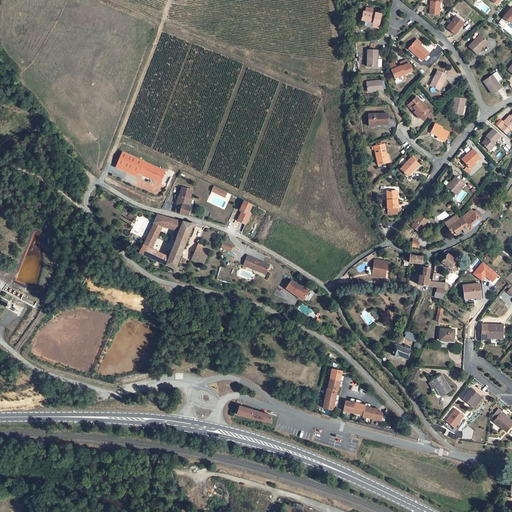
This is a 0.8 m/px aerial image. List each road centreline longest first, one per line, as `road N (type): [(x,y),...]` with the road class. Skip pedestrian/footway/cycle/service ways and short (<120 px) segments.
road 1 (residential): [(327,289),(240,236),(139,205),(101,184),(85,202),(90,213),(144,274),(253,306),(334,346),(419,430),(423,447)]
road 2 (primary): [(217,429),(322,464),(427,511)]
road 3 (unclassified): [(198,386),(162,382),(113,395),(32,366),(0,341)]
road 4 (residential): [(455,455),(356,338),(327,289)]
road 5 (track): [(101,184),(170,0)]
road 6 (primary): [(0,417),(183,422)]
road 7 (residential): [(511,180),(472,233),(431,253),(388,242)]
road 8 (track): [(95,183),(0,62)]
road 9 (unclassified): [(279,406),(423,447)]
road 10 (residential): [(486,114),(459,57),(416,17),(401,14)]
road 11 (residential): [(335,511),(218,474)]
